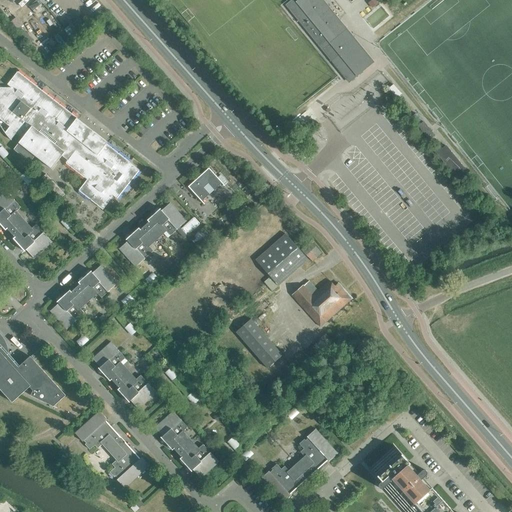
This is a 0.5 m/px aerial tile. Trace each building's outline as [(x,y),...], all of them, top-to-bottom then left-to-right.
[(43,4),(39,0),(38,0),(30,8),(34,12),(43,4)] [(372,62),(321,0),(299,0),(292,0),(286,5),(348,82),(372,62)] [(108,143),(17,72),(5,88),(0,87),(0,119),(9,127),(5,132),(4,131),(3,131),(5,134),(7,136),(9,138),(11,141),(16,134),(22,139),(13,150),(16,152),(19,154),(22,156),(25,158),(28,160),(31,162),(35,156),(51,169),(62,156),(68,160),(65,163),(87,180),(79,190),(103,210),(112,198),(111,198),(113,196),(117,199),(139,170),(106,144),(108,143)] [(396,98),(401,94),(393,85),(388,88),(396,98)] [(429,140),(434,135),(423,121),(418,126),(429,140)] [(434,151),(456,179),(466,171),(466,170),(446,145),(442,149),(440,146),(434,151)] [(209,168),(202,174),(188,187),(204,205),(204,204),(202,201),(210,194),(204,188),(208,184),(214,190),(222,183),(224,186),(225,186),(209,168)] [(0,224),(25,252),(25,251),(26,250),(34,259),(34,258),(44,249),(51,242),(52,243),(52,242),(36,224),(31,229),(15,212),(21,207),(6,191),(6,192),(0,197),(0,224)] [(170,203),(161,211),(160,210),(161,209),(160,209),(147,220),(126,240),(127,240),(128,241),(119,249),(120,249),(135,266),(135,267),(153,251),(148,246),(166,230),(170,236),(187,221),(186,221),(170,204),(170,203)] [(189,234),(200,222),(194,216),(182,228),(189,234)] [(278,286),(308,259),(294,243),(286,234),(256,260),(272,279),(278,286)] [(312,262),(321,253),(310,241),(301,250),(312,262)] [(57,302),(58,302),(59,303),(50,311),(50,312),(51,311),(66,329),(66,330),(84,313),(79,308),(97,293),(101,298),(117,283),(101,266),(101,265),(92,273),(91,272),(92,271),(91,271),(57,302)] [(291,295),(320,327),(352,299),(338,283),(335,286),(329,281),(318,291),(308,280),(303,285),(302,285),(291,295)] [(235,333),(267,369),(282,355),(251,319),(235,333)] [(0,389),(12,403),(21,395),(30,387),(33,391),(31,396),(54,407),(55,405),(65,396),(30,356),(20,366),(0,344),(0,341),(2,340),(0,336),(0,389)] [(93,358),(92,358),(100,366),(100,367),(99,368),(98,368),(129,403),(130,402),(129,402),(130,401),(138,410),(139,409),(149,399),(156,393),(156,394),(157,393),(140,375),(135,380),(120,363),(125,358),(110,342),(110,343),(93,358)] [(112,425),(111,426),(106,421),(107,420),(99,411),(99,412),(75,433),(83,442),(84,441),(86,443),(85,445),(90,450),(95,445),(98,449),(103,444),(117,459),(112,464),(115,468),(110,472),(114,477),(116,476),(118,479),(117,480),(125,489),(125,488),(141,473),(149,467),(142,458),(141,458),(140,459),(135,453),(136,452),(131,446),(129,447),(117,433),(118,432),(112,425)] [(160,437),(191,472),(192,471),(191,471),(193,470),(201,479),(201,478),(218,462),(219,463),(219,462),(203,444),(198,449),(182,432),(187,427),(173,411),(172,411),(173,412),(155,427),(163,436),(161,438),(161,437),(160,437)] [(322,465),(327,461),(327,460),(329,462),(338,453),(337,453),(316,430),(316,429),(307,437),(308,438),(305,440),(304,439),(299,444),(304,449),(300,452),(305,457),(289,472),(284,466),(281,469),(276,464),(271,469),(272,470),(270,472),(269,471),(260,479),(260,480),(261,479),(282,503),(282,504),(291,496),(290,494),(295,489),(296,491),(303,485),(302,484),(316,471),(317,472),(323,467),(322,465)] [(452,511),(451,510),(433,490),(423,478),(426,476),(426,475),(427,474),(427,473),(427,472),(426,472),(426,471),(425,471),(425,470),(424,470),(423,470),(422,470),(422,471),(418,474),(414,469),(408,462),(408,461),(393,444),(392,445),(397,451),(386,461),(381,455),(380,456),(385,462),(374,472),(369,466),(368,466),(380,479),(382,481),(379,483),(379,484),(378,485),(378,486),(379,487),(379,488),(380,489),(381,489),(382,489),(383,489),(384,488),(386,486),(408,511),(452,511)] [(60,459),(66,454),(65,453),(62,450),(56,455),(60,459)] [(139,508),(143,504),(139,500),(135,504),(139,508)]
